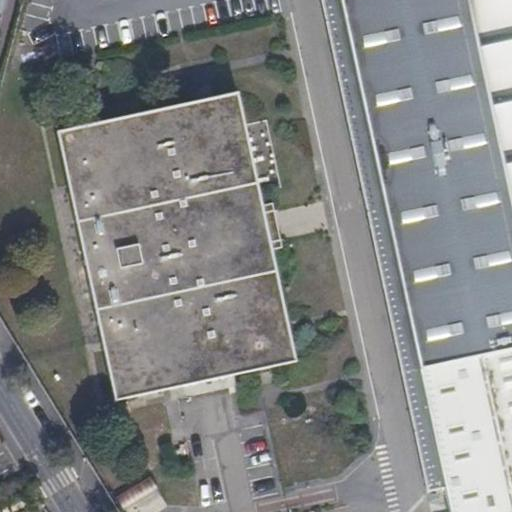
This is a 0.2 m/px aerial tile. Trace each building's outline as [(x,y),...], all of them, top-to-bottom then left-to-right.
[(511,348),(511,225),(474,49),(468,20),(463,0),(345,0),(423,367),(511,348)] [(511,0),(463,0),(468,20),(474,49),(511,225),(511,0)] [(242,85),(63,122),(118,392),(297,356),(242,85)] [(511,511),(511,348),(423,367),(429,400),(452,511),(511,511)] [(148,478),(114,495),(121,508),(155,492),(148,478)]
